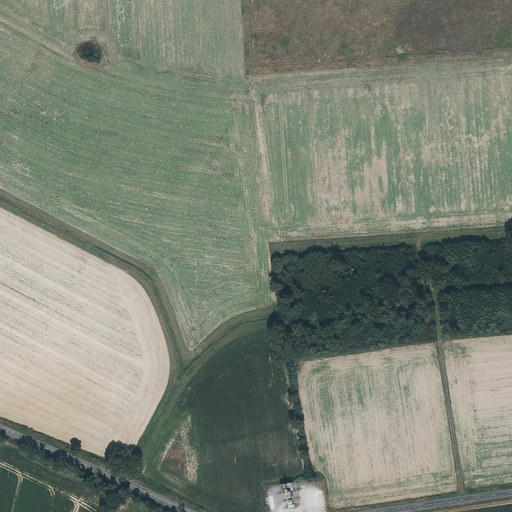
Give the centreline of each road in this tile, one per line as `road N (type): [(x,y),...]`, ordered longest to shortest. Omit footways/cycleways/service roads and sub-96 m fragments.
road 1 (track): [(462,499),(432,300),(414,247)]
road 2 (tertiary): [(189,511),(0,428)]
road 3 (tertiary): [(511,492),(378,511)]
